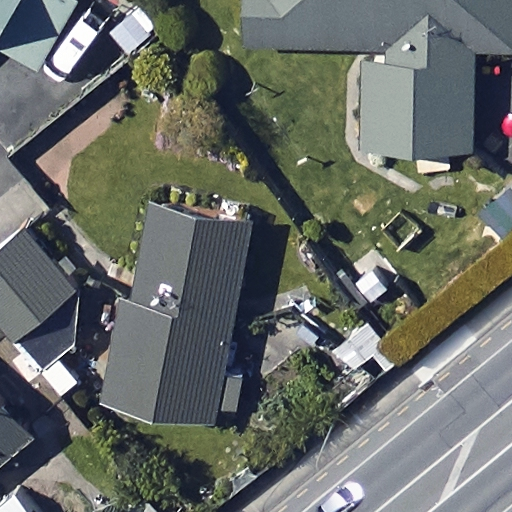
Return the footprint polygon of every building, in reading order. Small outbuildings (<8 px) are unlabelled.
[(72,0),(0,0),(0,32),(41,55),(72,0)] [(511,0),(246,0),(245,32),(363,37),(359,135),(471,139),(475,37),(511,37),(511,0)] [(252,208),(146,186),(103,386),(220,411),(232,352),(222,350),(252,208)] [(73,277),(24,215),(0,234),(0,311),(12,326),(73,277)] [(0,449),(32,422),(0,385),(0,449)] [(0,511),(40,511),(15,480),(0,492),(0,511)]
